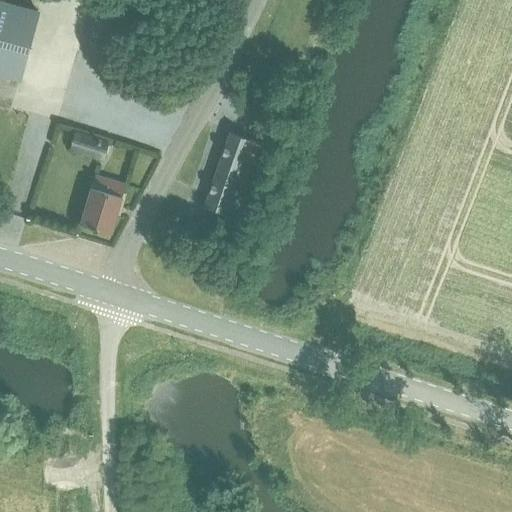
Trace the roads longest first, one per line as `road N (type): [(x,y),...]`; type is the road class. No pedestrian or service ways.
road 1 (tertiary): [(511,425),(116,295)]
road 2 (unclassified): [(116,295),(131,236),(251,0)]
road 3 (unclassified): [(110,511),(106,357),(116,295)]
road 4 (tertiary): [(116,295),(0,260)]
